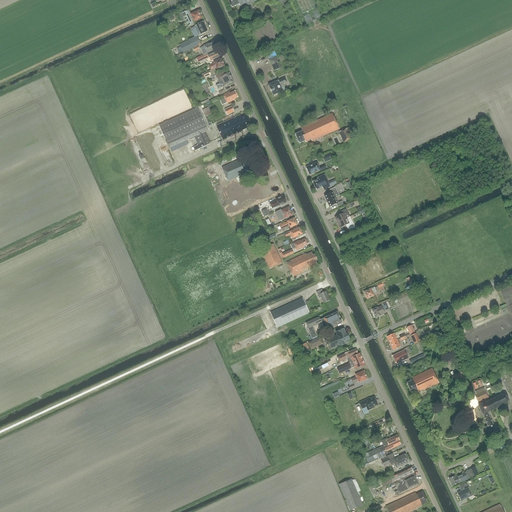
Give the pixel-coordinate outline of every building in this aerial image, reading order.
[(296,0),(302,14),(317,7),(313,0),(296,0)] [(195,24),(194,22),(202,18),(198,11),(191,14),(189,10),(179,14),(182,21),(185,20),(188,27),(195,24)] [(195,27),(191,29),(195,37),(199,35),(208,31),(204,22),(195,26),(195,27)] [(204,55),(207,54),(216,49),(213,41),(203,46),(204,46),(200,48),(203,55),(204,55)] [(192,47),(190,42),(181,46),(181,47),(183,51),(183,52),(192,47)] [(206,58),(208,57),(210,61),(220,57),(217,50),(207,55),(207,54),(204,55),(197,58),(198,63),(206,59),(206,58)] [(276,57),(277,56),(274,51),(267,54),(269,60),(276,57)] [(274,71),(282,68),(276,57),(269,60),(274,71)] [(216,68),(217,69),(224,66),(221,59),(214,62),(214,63),(209,66),(211,70),(216,68)] [(218,89),(228,85),(233,82),(229,73),(220,77),(218,79),(220,83),(216,85),(218,89)] [(285,78),(279,81),(268,85),(273,96),(283,91),(281,86),(287,83),(285,78)] [(234,101),(234,99),(238,97),(235,91),(230,94),(229,92),(223,95),(219,97),(220,100),(224,98),(227,104),(234,101)] [(234,111),(232,106),(225,109),(227,114),(234,111)] [(195,151),(198,150),(210,144),(205,133),(209,131),(198,107),(159,125),(170,149),(190,139),(190,140),(194,138),(198,145),(193,147),(195,151)] [(208,108),(202,110),(205,116),(211,114),(208,108)] [(301,128),(303,131),(295,135),(299,144),(305,141),(306,143),(312,140),(312,142),(339,129),(332,114),(301,128)] [(247,128),(246,126),(251,124),(247,115),(241,118),(240,115),(216,126),(223,140),(243,131),(242,131),(247,128)] [(350,128),(339,132),(344,143),(354,138),(350,128)] [(326,162),(333,158),(330,153),(323,157),(326,162)] [(246,174),(254,170),(252,164),(249,159),(240,163),(239,163),(238,161),(222,168),(222,169),(226,176),(228,182),(238,177),(241,175),(241,176),(246,174)] [(319,168),(317,162),(306,168),(309,175),(320,170),(321,171),(327,168),(325,165),(319,168)] [(325,175),(318,178),(318,179),(312,182),(316,190),(322,187),(324,190),(333,185),(332,182),(329,184),(325,175)] [(239,178),(229,182),(236,198),(237,198),(236,195),(246,191),(244,187),(243,187),(239,178)] [(327,201),(335,198),(339,196),(335,187),(330,190),(331,193),(325,196),(327,201)] [(250,206),(246,195),(243,196),(244,199),(237,201),(240,210),(250,206)] [(279,206),(286,202),(283,196),(276,200),(276,201),(270,204),(272,209),(279,206)] [(338,203),(335,198),(327,201),(330,207),(336,204),(338,207),(343,204),(342,201),(338,203)] [(292,215),(289,208),(281,211),(281,210),(277,212),(279,216),(283,214),(285,218),(292,215)] [(267,209),(262,211),(264,217),(270,214),(267,209)] [(350,217),(349,214),(346,209),(339,212),(341,215),(335,218),(338,223),(350,217)] [(354,226),(351,220),(350,217),(338,223),(340,228),(346,225),(348,229),(354,226)] [(290,226),(290,228),(297,225),(294,218),(288,222),(283,224),(280,226),(281,230),(290,226)] [(300,227),(290,232),(285,234),(286,237),(291,235),(293,240),(298,238),(297,237),(303,234),(300,227)] [(275,234),(263,239),(265,242),(277,236),(275,234)] [(300,241),(294,243),(297,251),(303,248),(303,247),(308,245),(305,239),(300,241)] [(274,244),(261,250),(269,269),(282,263),(274,244)] [(292,250),(282,254),(280,255),(282,259),(293,254),(292,250)] [(312,252),(307,255),(305,254),(287,262),(294,276),(308,270),(307,269),(317,264),(316,261),(317,260),(315,255),(313,255),(312,252)] [(367,281),(379,276),(372,259),(363,262),(364,264),(356,267),(360,278),(365,277),(367,281)] [(372,289),(364,292),(367,299),(375,295),(374,294),(377,292),(375,288),(372,289)] [(322,290),(316,292),(319,299),(321,298),(324,303),(330,300),(326,291),(323,292),(322,290)] [(410,300),(407,292),(398,296),(399,300),(400,299),(402,303),(410,300)] [(270,312),(277,328),(310,313),(303,298),(299,299),(270,312)] [(376,318),(386,314),(384,310),(386,309),(386,310),(389,309),(386,302),(381,304),(382,306),(372,310),(376,318)] [(338,312),(323,318),(324,319),(321,320),(319,317),(306,323),(309,329),(322,323),(324,328),(327,326),(329,330),(338,326),(337,324),(342,322),(340,318),(338,312)] [(344,329),(336,333),(337,335),(325,341),(329,348),(330,350),(339,346),(340,348),(345,345),(345,344),(349,342),(348,340),(349,340),(348,339),(349,337),(348,335),(347,335),(346,334),(344,329)] [(390,344),(398,341),(394,333),(387,337),(390,344)] [(416,333),(410,336),(414,344),(420,341),(416,333)] [(320,338),(315,340),(308,344),(311,350),(323,344),(322,343),(320,338)] [(398,341),(390,344),(393,350),(397,349),(400,347),(398,341)] [(302,353),(310,350),(306,343),(299,346),(302,353)] [(350,357),(358,353),(357,353),(358,352),(357,350),(356,350),(356,349),(349,353),(349,352),(337,357),(339,362),(350,357)] [(399,363),(405,360),(408,359),(404,350),(403,351),(392,356),(396,363),(398,362),(399,363)] [(356,369),(362,366),(365,365),(360,353),(347,359),(349,363),(349,364),(351,368),(355,366),(356,369)] [(348,363),(336,369),(339,374),(350,369),(348,363)] [(410,378),(411,381),(407,383),(411,393),(418,390),(418,392),(424,389),(424,390),(439,383),(432,368),(410,378)] [(364,371),(355,375),(356,377),(351,379),(353,384),(358,382),(359,383),(367,379),(364,371)] [(490,400),(486,390),(481,391),(474,394),(478,403),(479,405),(478,406),(487,426),(485,427),(487,432),(490,431),(495,428),(488,412),(506,404),(509,400),(506,395),(501,394),(490,400)] [(367,407),(368,410),(373,408),(372,407),(378,405),(374,397),(368,400),(368,399),(360,403),(362,409),(367,407)] [(368,464),(382,458),(386,456),(384,452),(388,451),(401,445),(399,441),(399,440),(397,436),(388,440),(387,438),(381,441),(384,446),(364,454),(368,464)] [(393,459),(397,468),(409,462),(405,454),(393,459)] [(388,458),(381,461),(384,467),(390,464),(388,458)] [(391,477),(375,485),(378,490),(393,482),(399,494),(402,492),(407,490),(408,489),(418,485),(416,479),(416,478),(415,476),(414,475),(413,473),(414,473),(411,467),(391,477)] [(456,478),(455,476),(449,479),(453,486),(464,481),(475,476),(472,468),(466,471),(467,473),(462,475),(456,478)] [(352,479),(339,485),(350,511),(363,505),(352,479)] [(460,486),(462,491),(458,493),(461,501),(472,496),(469,487),(465,489),(464,488),(468,486),(466,483),(460,486)] [(369,487),(374,497),(379,494),(378,492),(377,492),(373,485),(369,487)] [(388,511),(411,511),(418,509),(418,508),(422,506),(421,505),(427,502),(422,492),(417,495),(416,493),(386,507),(388,511)]
